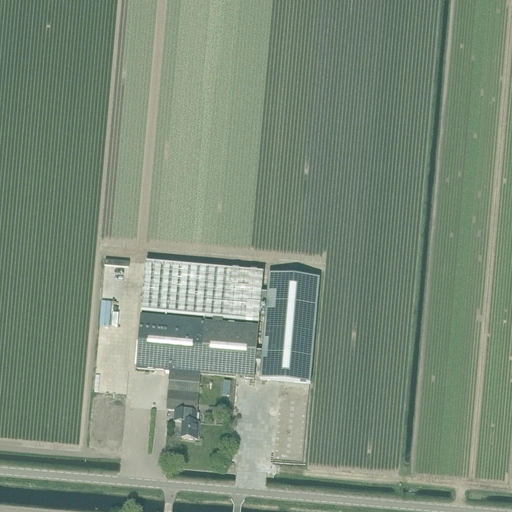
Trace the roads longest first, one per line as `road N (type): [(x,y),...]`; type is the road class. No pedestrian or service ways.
road 1 (track): [(133,464),(140,386),(125,385),(162,0)]
road 2 (unclassified): [(475,511),(0,471)]
road 3 (track): [(138,255),(100,252),(80,453),(0,446)]
